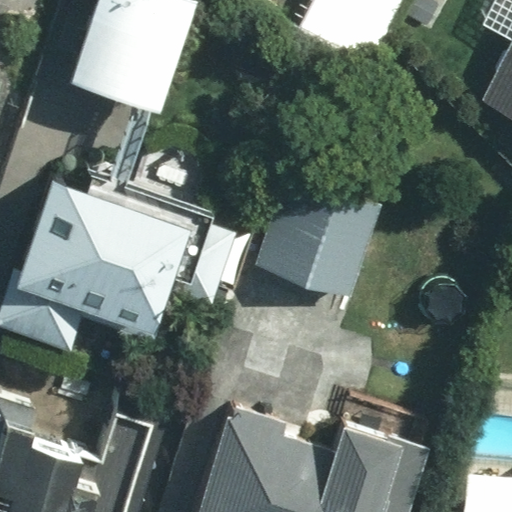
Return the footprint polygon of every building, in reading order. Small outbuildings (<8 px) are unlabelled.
[(79,0),(55,73),(150,104),(184,0),(79,0)] [(399,0),(296,0),(373,44),(399,0)] [(511,25),(478,92),(511,109),(511,25)] [(181,214),(40,165),(0,279),(0,318),(62,340),(76,301),(143,324),(181,214)] [(344,295),(373,202),(275,172),(246,265),(344,295)] [(23,398),(0,391),(0,511),(110,511),(139,420),(110,411),(97,454),(13,429),(23,398)] [(193,511),(399,511),(421,443),(333,415),(325,440),(226,409),(193,511)] [(511,511),(511,505),(447,501),(446,511),(511,511)]
